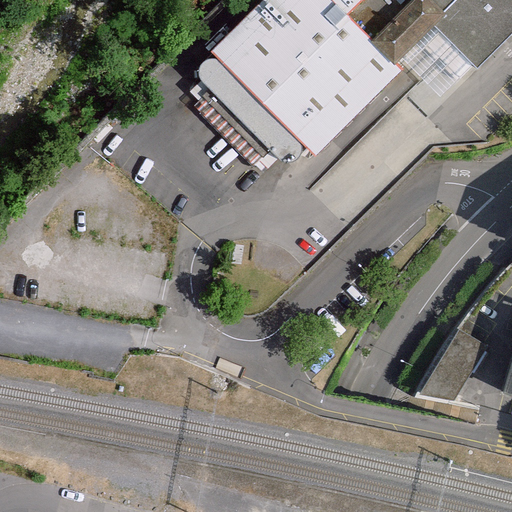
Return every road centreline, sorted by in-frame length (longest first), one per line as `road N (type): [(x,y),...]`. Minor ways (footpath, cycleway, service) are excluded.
road 1 (residential): [(511,446),(342,411),(289,385),(275,341),(356,253),(439,183),(467,181),(507,219)]
road 2 (tertiary): [(325,511),(378,401),(448,289),(507,219)]
